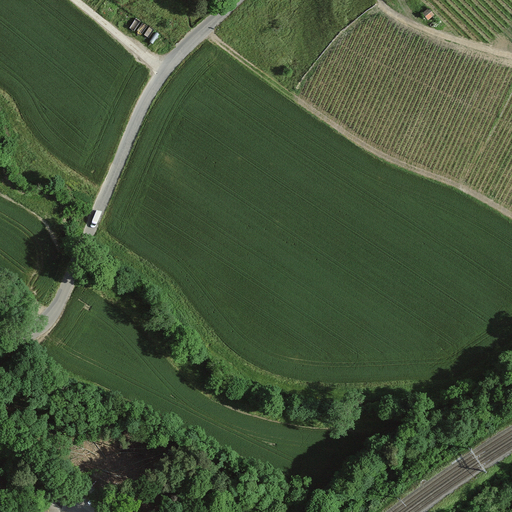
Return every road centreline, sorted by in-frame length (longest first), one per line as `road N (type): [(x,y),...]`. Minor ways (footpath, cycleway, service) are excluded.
road 1 (residential): [(236,0),(163,69),(52,314),(0,353)]
road 2 (track): [(201,29),(369,149),(511,216)]
road 3 (track): [(511,56),(414,24),(378,0)]
